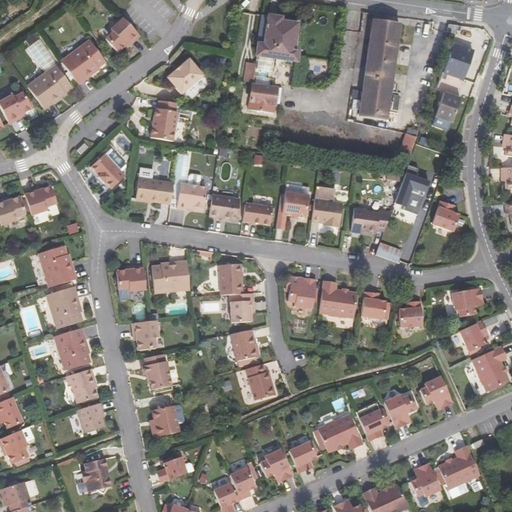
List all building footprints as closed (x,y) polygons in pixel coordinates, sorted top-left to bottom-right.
[(262,15),(258,43),(264,44),(268,16),(262,15)] [(264,44),(258,43),(256,56),(276,59),(297,62),(298,50),(294,49),(298,24),(281,21),(281,18),(268,16),(264,44)] [(116,52),(124,46),(126,43),(129,45),(139,35),(121,17),(109,29),(111,31),(103,38),(116,52)] [(359,117),(386,121),(388,110),(397,111),(399,96),(390,95),(391,89),(394,89),(396,77),(393,76),(396,52),(398,52),(399,46),(397,46),(400,25),(372,21),(359,117)] [(447,32),(455,34),(458,25),(448,24),(447,32)] [(39,39),(27,48),(43,70),(56,62),(39,39)] [(97,67),(105,62),(89,40),(60,61),(77,84),(98,69),(97,67)] [(459,45),(452,43),(442,73),(450,75),(462,80),(469,61),(472,50),(459,45)] [(477,64),(482,65),(485,55),(481,53),(477,64)] [(189,60),(167,78),(181,95),(203,76),(189,60)] [(244,81),(254,82),(255,62),(245,62),(244,81)] [(43,109),(64,93),(63,92),(71,87),(55,65),(26,86),(43,109)] [(252,85),(250,101),(249,111),(274,114),(276,105),(278,89),(272,88),(252,85)] [(11,94),(0,99),(0,108),(8,123),(19,117),(18,114),(22,113),(31,108),(22,92),(13,97),(11,94)] [(460,99),(443,93),(431,126),(448,132),(460,99)] [(176,104),(159,101),(158,109),(155,109),(150,138),(173,142),(177,113),(175,112),(176,104)] [(411,150),(418,133),(408,129),(401,146),(411,150)] [(511,156),(511,136),(504,135),(503,141),(508,142),(507,149),(506,156),(511,156)] [(111,190),(125,177),(104,155),(90,168),(99,177),(98,178),(104,184),(105,183),(111,190)] [(176,182),(188,182),(190,155),(177,155),(176,182)] [(402,211),(416,216),(428,182),(415,178),(418,169),(408,165),(393,205),(403,208),(402,211)] [(511,168),(501,168),(502,177),(506,177),(506,182),(506,189),(511,188),(511,168)] [(136,200),(170,205),(173,184),(151,180),(152,170),(140,169),(136,200)] [(287,183),(286,189),(308,195),(309,188),(287,183)] [(193,206),(195,209),(203,210),(207,188),(180,184),(173,184),(170,205),(170,208),(177,209),(187,211),(187,208),(187,206),(193,206)] [(311,221),(324,223),(328,224),(328,226),(339,228),(342,204),(333,203),(335,189),(316,186),(311,221)] [(57,204),(50,187),(37,192),(36,189),(24,193),(31,216),(47,211),(46,208),(57,204)] [(285,195),(281,194),(276,229),(283,230),(285,215),(305,218),(308,196),(285,192),(285,195)] [(234,198),(212,195),(209,217),(231,220),(236,221),(239,199),(234,198)] [(19,197),(10,200),(6,202),(5,199),(0,200),(0,224),(1,226),(16,221),(15,218),(25,215),(19,197)] [(449,208),(450,205),(439,201),(431,224),(453,232),(459,215),(452,213),(453,210),(449,208)] [(272,207),(245,203),(242,222),(270,226),(272,207)] [(384,231),(391,212),(379,210),(378,213),(366,211),(366,210),(354,208),(350,232),(361,233),(361,231),(376,233),(377,230),(384,231)] [(402,251),(380,243),(375,256),(398,263),(402,251)] [(78,279),(70,254),(68,254),(66,245),(40,253),(50,288),(78,279)] [(187,261),(161,264),(161,266),(152,267),(155,293),(190,289),(188,272),(187,261)] [(230,295),(242,294),(240,264),(219,266),(221,296),(230,295)] [(127,272),(118,272),(119,290),(130,289),(130,293),(146,291),(144,268),(132,269),(132,271),(127,272)] [(312,309),(316,281),(303,279),(302,282),(299,281),(300,278),(287,277),(286,287),(290,287),(288,302),(298,303),(297,307),(312,309)] [(336,284),(323,282),(319,314),(336,316),(335,317),(346,319),(346,317),(354,318),(357,294),(348,293),(342,292),(335,291),(336,284)] [(82,313),(84,313),(76,287),(48,296),(59,330),(85,322),(82,313)] [(475,302),(482,300),(480,288),(452,293),(455,311),(459,310),(460,317),(475,315),(474,307),(476,306),(475,302)] [(378,302),(379,298),(375,298),(375,294),(364,293),(361,317),(383,320),(386,303),(378,302)] [(231,324),(251,322),(250,313),(250,309),(254,309),(253,294),(242,294),(230,295),(231,324)] [(421,303),(409,303),(409,306),(406,306),(406,310),(398,310),(398,327),(421,327),(421,303)] [(156,321),(132,324),(133,337),(136,336),(137,341),(138,351),(156,349),(154,337),(157,336),(156,321)] [(479,339),(482,337),(481,333),(483,332),(478,322),(456,332),(466,353),(483,345),(479,339)] [(90,354),(92,353),(84,328),(56,336),(67,371),(93,363),(90,354)] [(232,334),(237,362),(257,358),(255,349),(254,345),(257,344),(254,330),(232,334)] [(507,382),(503,373),(500,368),(498,362),(505,359),(499,347),(470,361),(477,375),(477,378),(480,386),(482,386),(485,392),(507,382)] [(143,375),(145,374),(147,374),(149,380),(151,390),(171,385),(166,362),(165,363),(163,355),(143,359),(145,366),(141,367),(143,375)] [(12,374),(8,363),(0,366),(0,395),(9,392),(3,378),(12,374)] [(248,402),(271,395),(265,373),(262,365),(239,371),(248,402)] [(70,385),(75,405),(96,398),(92,385),(95,384),(91,370),(65,377),(68,386),(70,385)] [(268,373),(265,373),(271,395),(274,394),(268,373)] [(431,403),(432,404),(435,403),(438,409),(449,405),(450,404),(439,377),(422,385),(424,389),(417,391),(424,406),(431,403)] [(394,430),(405,425),(402,418),(406,417),(405,414),(413,411),(417,409),(413,400),(409,402),(407,397),(400,400),(398,396),(382,403),(394,430)] [(0,424),(5,423),(8,429),(22,423),(12,398),(0,402),(0,424)] [(100,404),(77,411),(77,410),(83,433),(103,427),(101,418),(104,418),(100,404)] [(356,410),(358,416),(379,410),(377,404),(356,410)] [(179,405),(152,411),(154,420),(150,421),(154,437),(179,432),(177,423),(183,422),(185,419),(182,406),(179,405)] [(376,435),(379,433),(378,430),(385,428),(384,426),(388,424),(381,409),(357,420),(367,442),(377,438),(376,435)] [(326,453),(335,449),(340,447),(346,444),(349,451),(361,445),(348,416),(333,423),(332,422),(322,426),(322,428),(316,431),(318,437),(314,439),(320,451),(324,450),(326,453)] [(0,439),(0,446),(3,452),(5,451),(7,455),(11,465),(29,458),(25,447),(27,446),(21,431),(0,439)] [(307,467),(311,465),(310,462),(316,459),(309,442),(289,452),(299,474),(308,470),(307,467)] [(458,459),(452,461),(446,464),(437,468),(448,490),(466,483),(465,482),(480,475),(466,446),(454,452),(458,459)] [(273,475),(274,477),(277,476),(280,482),(292,477),(280,450),(264,458),(265,462),(259,464),(266,479),(273,475)] [(157,472),(161,483),(187,474),(181,457),(174,459),(168,461),(163,463),(165,469),(157,472)] [(89,492),(98,490),(104,495),(107,487),(111,486),(105,458),(85,464),(87,472),(82,473),(84,482),(87,482),(89,492)] [(429,463),(418,469),(420,476),(416,477),(417,479),(410,482),(416,497),(423,494),(425,497),(441,490),(429,463)] [(241,500),(248,497),(245,492),(249,491),(255,488),(247,468),(230,475),(236,489),(241,500)] [(11,511),(13,511),(26,508),(28,507),(26,500),(29,499),(23,483),(17,485),(8,488),(0,490),(0,491),(6,507),(9,506),(11,511)] [(232,504),(237,501),(232,490),(229,484),(214,490),(223,511),(234,511),(235,511),(232,504)] [(398,486),(389,490),(384,493),(378,495),(375,488),(363,493),(371,511),(399,511),(408,508),(398,486)] [(236,489),(232,490),(237,501),(241,500),(236,489)] [(423,494),(416,497),(421,506),(423,507),(427,506),(428,503),(425,497),(423,494)] [(352,509),(352,508),(348,509),(345,502),(333,507),(335,511),(362,511),(360,506),(352,509)]
